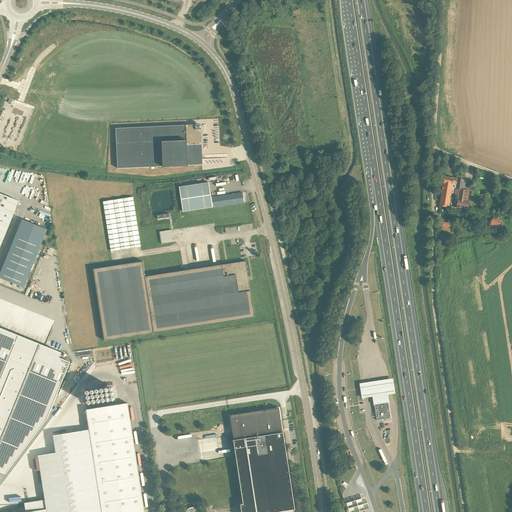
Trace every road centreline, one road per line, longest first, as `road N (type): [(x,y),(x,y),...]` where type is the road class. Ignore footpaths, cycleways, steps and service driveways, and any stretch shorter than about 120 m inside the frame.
road 1 (track): [(464,511),(433,312),(438,84),(402,0)]
road 2 (unclassified): [(511,511),(439,38),(445,0)]
road 3 (motorway): [(440,511),(362,0)]
road 4 (tertiary): [(321,511),(268,230),(229,81),(205,46)]
road 5 (motorway): [(378,208),(425,511)]
road 6 (motorway): [(346,0),(378,208)]
road 7 (tertiary): [(198,40),(135,14),(66,4)]
